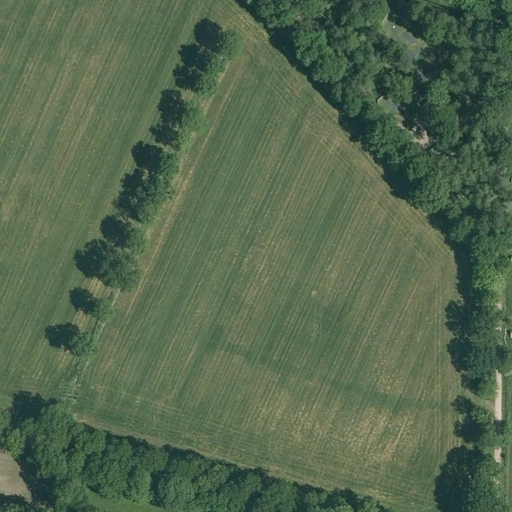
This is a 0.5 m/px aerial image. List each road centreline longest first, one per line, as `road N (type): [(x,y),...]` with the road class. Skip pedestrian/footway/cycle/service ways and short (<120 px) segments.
road 1 (unclassified): [(0,431),(294,511)]
road 2 (track): [(494,511),(497,250)]
road 3 (track): [(497,250),(406,133),(430,113)]
